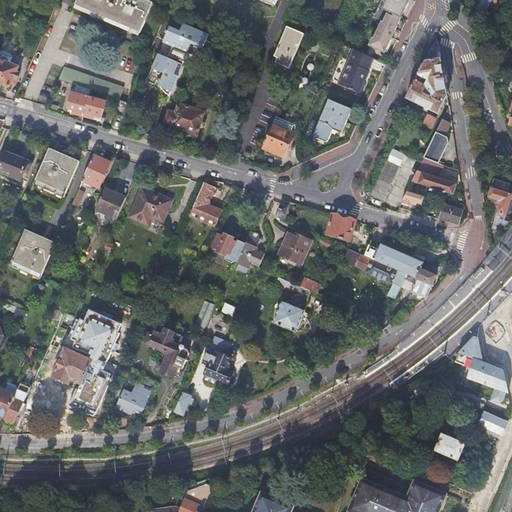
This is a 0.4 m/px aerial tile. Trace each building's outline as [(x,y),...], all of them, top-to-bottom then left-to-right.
[(153,4),(144,0),(78,0),(77,6),(140,33),(153,4)] [(251,0),(272,9),(275,0),(251,0)] [(369,0),(366,6),(375,11),(380,0),(369,0)] [(384,0),(384,1),(387,3),(384,9),(395,15),(394,17),(387,14),(375,39),(374,38),(370,45),(385,52),(408,4),(408,0),(384,0)] [(511,7),(511,0),(507,0),(500,14),(507,17),(511,7)] [(172,55),(171,57),(183,63),(187,54),(191,55),(191,54),(200,55),(201,52),(205,50),(208,47),(210,43),(206,41),(208,35),(183,24),(180,31),(169,27),(163,41),(172,47),(175,48),(172,55)] [(277,58),(275,62),(289,69),(304,34),(287,26),(274,56),(277,58)] [(438,115),(448,96),(439,47),(437,38),(425,62),(424,62),(417,76),(427,81),(425,86),(415,81),(406,99),(406,100),(438,115)] [(364,78),(372,57),(352,48),(347,60),(349,64),(347,68),(343,70),(340,77),(344,85),(359,91),(365,78),(364,78)] [(1,53),(0,56),(0,60),(10,65),(13,58),(12,56),(4,52),(1,53)] [(170,59),(167,58),(158,54),(153,66),(156,67),(151,79),(156,81),(158,82),(158,83),(158,84),(159,84),(159,85),(159,86),(160,86),(160,87),(160,88),(161,88),(161,89),(162,90),(163,91),(163,92),(164,92),(165,93),(166,94),(167,95),(169,96),(183,65),(170,59)] [(0,83),(7,87),(11,86),(12,84),(16,73),(18,68),(10,65),(0,60),(0,83)] [(156,67),(153,66),(149,75),(148,77),(147,78),(146,80),(145,81),(154,85),(156,81),(151,79),(156,67)] [(124,88),(65,67),(59,80),(119,100),(124,88)] [(20,75),(16,73),(12,84),(15,85),(20,75)] [(91,91),(76,86),(74,94),(89,98),(91,91)] [(73,114),(83,117),(89,98),(74,94),(72,94),(67,109),(74,111),(73,114)] [(89,98),(83,117),(100,122),(105,103),(89,98)] [(329,100),(320,122),(314,137),(324,141),(325,141),(326,141),(327,141),(328,141),(328,140),(329,140),(329,139),(333,129),(342,133),(352,110),(340,104),(329,100)] [(128,104),(123,102),(117,115),(124,117),(129,104),(128,104)] [(165,122),(173,125),(172,127),(186,132),(186,133),(187,135),(195,138),(196,137),(204,112),(178,105),(176,113),(169,111),(165,122)] [(452,123),(450,108),(425,158),(438,164),(445,150),(439,146),(450,125),(453,125),(452,123)] [(431,129),(435,120),(428,116),(423,125),(431,129)] [(294,133),(272,124),(262,148),(284,158),(294,133)] [(392,149),(370,197),(382,201),(404,154),(392,149)] [(5,152),(0,165),(0,171),(21,180),(24,172),(28,173),(32,163),(5,152)] [(48,153),(34,184),(42,188),(44,184),(65,194),(79,162),(56,152),(55,156),(48,153)] [(110,163),(95,156),(84,181),(99,187),(110,163)] [(438,164),(425,158),(412,182),(452,195),(456,184),(451,182),(452,179),(442,175),(441,179),(439,178),(443,166),(438,164)] [(206,179),(205,181),(204,184),(199,194),(190,216),(215,227),(222,211),(208,205),(212,196),(215,197),(218,189),(207,184),(209,180),(206,179)] [(44,184),(42,188),(64,198),(65,194),(44,184)] [(485,193),(495,197),(496,198),(488,225),(501,228),(508,213),(502,212),(508,190),(488,184),(485,193)] [(150,194),(152,191),(142,186),(129,217),(149,226),(153,218),(163,222),(173,200),(156,192),(154,196),(150,194)] [(105,188),(93,216),(99,218),(97,222),(107,227),(109,223),(114,225),(126,198),(105,188)] [(74,200),(80,202),(84,192),(79,190),(74,200)] [(423,205),(426,194),(407,190),(405,201),(423,205)] [(254,205),(261,207),(266,195),(252,191),(250,196),(255,198),(254,205)] [(284,220),(290,203),(287,202),(282,200),(276,217),(284,220)] [(440,219),(458,225),(463,212),(444,206),(443,211),(440,210),(437,217),(440,218),(440,219)] [(356,222),(333,215),(327,235),(350,241),(356,222)] [(511,221),(501,238),(481,263),(491,272),(502,259),(511,247),(511,221)] [(236,261),(238,262),(246,243),(238,240),(237,242),(233,240),(234,238),(232,237),(234,233),(228,230),(226,235),(225,235),(224,237),(219,235),(214,247),(216,248),(215,251),(226,255),(225,257),(227,258),(227,260),(232,262),(236,261)] [(289,230),(278,254),(300,264),(311,240),(289,230)] [(42,275),(54,248),(46,244),(47,244),(48,240),(38,236),(25,231),(10,266),(19,270),(20,266),(42,275)] [(246,243),(238,262),(249,267),(252,261),(254,261),(253,264),(260,266),(265,253),(259,250),(258,252),(255,251),(258,244),(247,240),(246,243)] [(381,246),(371,241),(370,243),(365,255),(375,260),(407,274),(404,280),(402,287),(411,291),(411,292),(427,299),(437,277),(432,275),(434,270),(427,267),(425,272),(420,270),(423,264),(381,245),(381,246)] [(112,246),(107,243),(96,266),(102,269),(112,246)] [(392,283),(402,287),(404,280),(407,274),(375,260),(365,255),(363,254),(357,267),(366,271),(366,272),(392,284),(392,283)] [(19,270),(40,279),(42,275),(20,266),(19,270)] [(293,290),(296,284),(280,277),(277,283),(293,290)] [(303,310),(312,291),(301,286),(298,284),(290,300),(288,299),(286,303),(283,301),(273,323),(295,333),(305,311),(303,310)] [(18,307),(3,301),(1,306),(24,316),(26,311),(18,307)] [(234,308),(226,304),(223,310),(232,314),(234,308)] [(53,308),(50,316),(60,320),(63,312),(53,308)] [(125,323),(89,308),(70,351),(92,361),(82,383),(71,407),(94,417),(113,375),(104,371),(125,323)] [(153,335),(150,333),(146,343),(168,352),(160,371),(162,371),(163,372),(164,373),(165,374),(167,374),(169,375),(172,375),(174,376),(178,366),(182,368),(189,353),(188,350),(173,343),(177,333),(165,328),(163,334),(155,331),(153,335)] [(209,363),(204,372),(227,382),(232,371),(226,369),(231,358),(233,358),(234,358),(236,353),(235,352),(236,352),(234,351),(234,350),(233,350),(230,349),(232,343),(214,335),(207,352),(206,351),(202,360),(209,363)] [(191,349),(199,352),(204,340),(197,336),(191,349)] [(484,362),(479,338),(475,337),(460,353),(457,362),(469,366),(465,376),(497,388),(493,400),(501,403),(505,400),(507,396),(506,391),(510,393),(505,371),(484,362)] [(72,379),(82,383),(92,361),(70,351),(66,349),(54,377),(69,384),(72,379)] [(0,414),(6,417),(14,399),(19,387),(8,382),(5,389),(0,386),(0,414)] [(18,417),(21,418),(26,404),(24,403),(30,388),(20,384),(19,387),(14,399),(6,417),(5,420),(4,422),(11,425),(12,421),(15,422),(18,417)] [(137,410),(143,413),(152,392),(143,388),(145,386),(140,384),(139,386),(136,385),(132,394),(124,391),(117,407),(133,414),(134,411),(135,409),(137,410)] [(182,394),(175,412),(182,415),(190,397),(182,394)] [(500,438),(506,423),(497,419),(498,416),(486,411),(479,427),(482,430),(500,438)] [(466,444),(443,434),(436,451),(459,461),(466,444)] [(460,477),(456,486),(475,495),(479,486),(460,477)] [(206,479),(193,484),(186,500),(180,511),(200,511),(204,502),(206,503),(213,487),(208,485),(206,479)] [(363,481),(364,479),(363,479),(350,511),(353,511),(352,511),(439,511),(441,509),(444,503),(442,502),(445,494),(447,495),(447,494),(415,481),(415,482),(417,482),(415,487),(413,487),(408,499),(402,497),(402,496),(402,495),(401,497),(396,495),(397,493),(384,488),(383,489),(378,487),(379,485),(369,481),(368,483),(363,481)] [(258,511),(291,511),(294,506),(279,500),(278,501),(273,499),(274,497),(263,493),(261,496),(259,501),(261,502),(259,507),(257,506),(255,511),(258,511)]
